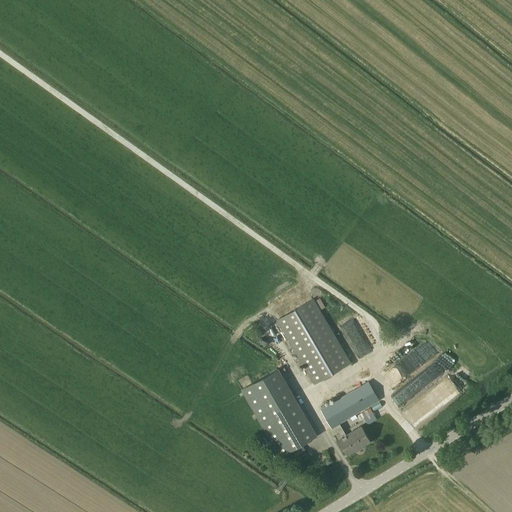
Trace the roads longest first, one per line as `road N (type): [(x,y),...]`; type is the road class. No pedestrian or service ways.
road 1 (track): [(387,354),(379,326),(0,53)]
road 2 (unclassified): [(328,511),(511,398)]
